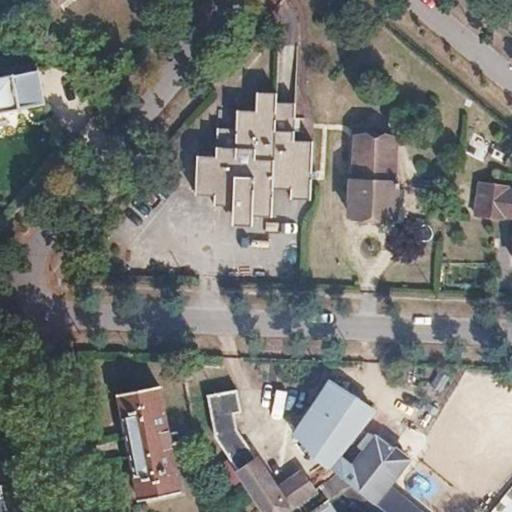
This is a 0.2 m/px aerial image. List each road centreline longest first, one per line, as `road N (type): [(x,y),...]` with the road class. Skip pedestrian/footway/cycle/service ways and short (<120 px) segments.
road 1 (residential): [(511,333),(58,311)]
road 2 (residential): [(233,0),(0,276)]
road 3 (residential): [(58,311),(95,511)]
road 4 (residential): [(511,83),(411,0)]
